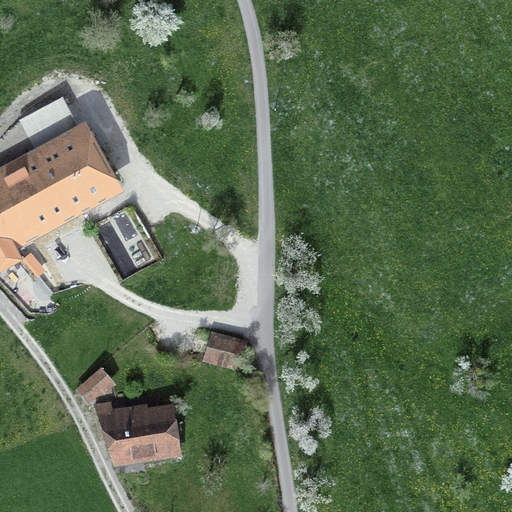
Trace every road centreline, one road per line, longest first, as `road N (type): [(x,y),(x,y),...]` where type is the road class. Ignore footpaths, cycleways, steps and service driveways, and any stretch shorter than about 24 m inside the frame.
road 1 (track): [(0,304),(86,417),(129,511)]
road 2 (track): [(93,106),(158,195),(247,251),(272,256)]
road 3 (track): [(83,263),(177,316),(269,332)]
